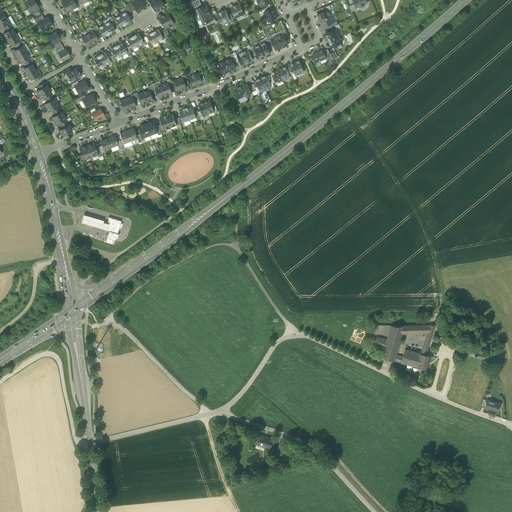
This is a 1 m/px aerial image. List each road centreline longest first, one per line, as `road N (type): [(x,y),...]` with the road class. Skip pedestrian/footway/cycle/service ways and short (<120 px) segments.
road 1 (primary): [(108,285),(466,0)]
road 2 (unclassified): [(503,422),(293,334),(217,411)]
road 3 (track): [(443,348),(443,296),(423,227),(352,117)]
road 4 (residential): [(118,123),(300,50)]
road 5 (unclassified): [(377,511),(292,437),(217,411)]
road 6 (track): [(84,444),(53,354),(0,381)]
road 7 (track): [(106,320),(205,415)]
road 8 (unclassified): [(217,411),(90,444)]
road 9 (track): [(120,254),(224,177)]
road 10 (secondary): [(88,428),(76,308)]
